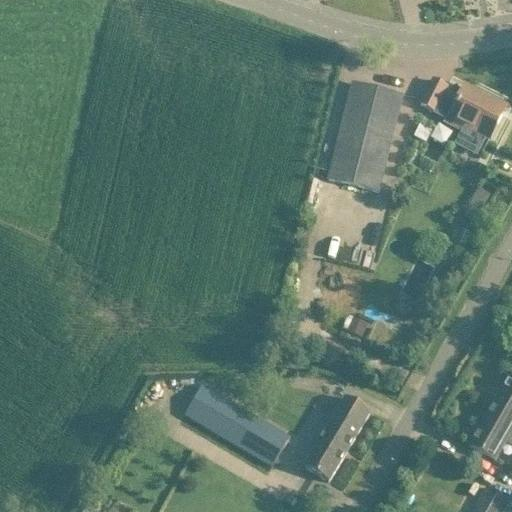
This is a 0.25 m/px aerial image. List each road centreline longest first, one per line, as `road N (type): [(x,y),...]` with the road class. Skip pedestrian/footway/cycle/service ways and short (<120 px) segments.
road 1 (unclassified): [(363,511),(511,249)]
road 2 (tertiary): [(249,0),(404,46),(511,34)]
